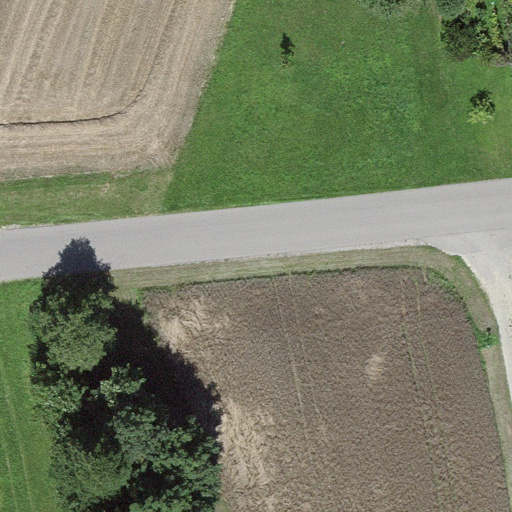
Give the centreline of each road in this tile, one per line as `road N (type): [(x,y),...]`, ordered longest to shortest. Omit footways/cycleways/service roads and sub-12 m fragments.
road 1 (unclassified): [(0,255),(511,205)]
road 2 (track): [(511,334),(495,207)]
